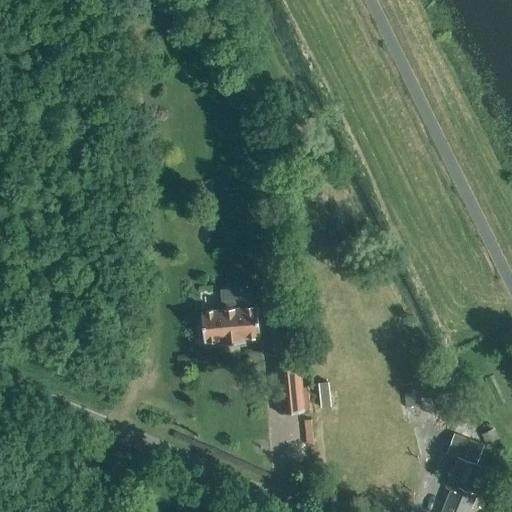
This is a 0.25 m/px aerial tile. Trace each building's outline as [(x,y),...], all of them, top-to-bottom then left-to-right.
[(242,288),(219,289),(219,304),(242,304),(242,288)] [(244,342),(244,338),(260,336),(256,306),(201,312),(204,342),(220,341),(220,345),(244,342)] [(280,414),(304,411),(298,351),(274,354),(280,414)] [(455,384),(439,386),(438,378),(424,379),(425,388),(434,387),(436,420),(458,418),(455,384)] [(451,490),(442,511),(468,511),(482,477),(485,469),(476,465),(484,446),(453,434),(446,453),(458,458),(445,488),(451,490)]
